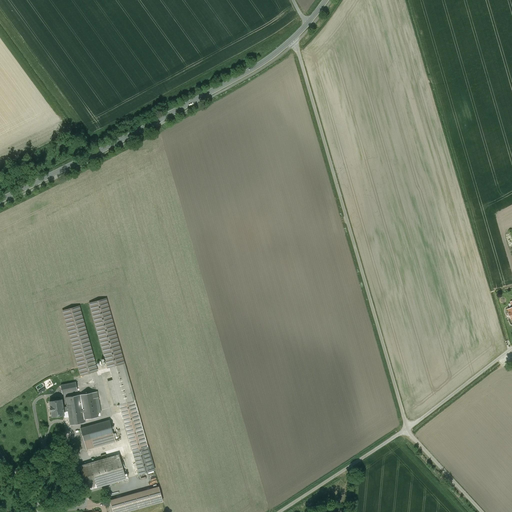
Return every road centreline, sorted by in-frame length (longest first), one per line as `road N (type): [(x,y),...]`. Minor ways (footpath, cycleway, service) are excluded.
road 1 (unclassified): [(293,39),(403,429)]
road 2 (unclassified): [(0,200),(242,75),(293,39)]
road 3 (unclassified): [(403,429),(278,511)]
